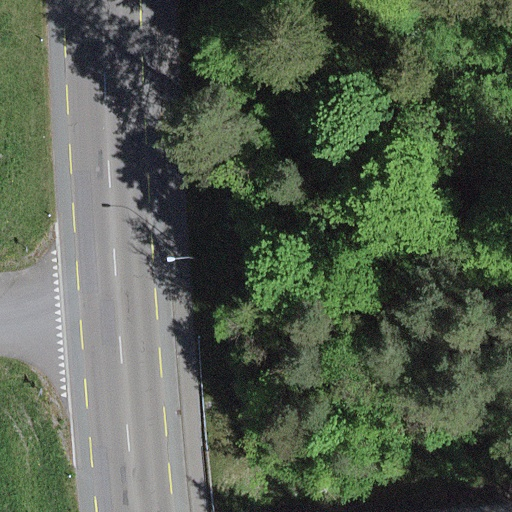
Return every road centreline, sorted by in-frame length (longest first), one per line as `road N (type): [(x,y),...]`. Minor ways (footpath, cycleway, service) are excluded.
road 1 (primary): [(103,0),(119,307)]
road 2 (primary): [(119,307),(136,511)]
